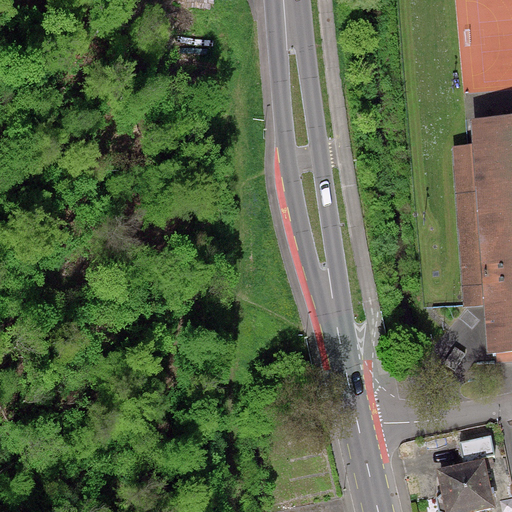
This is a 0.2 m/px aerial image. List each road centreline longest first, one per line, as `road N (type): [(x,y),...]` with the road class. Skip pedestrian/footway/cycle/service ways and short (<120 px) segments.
road 1 (primary): [(285,0),(304,157),(357,424)]
road 2 (residential): [(357,424),(511,405)]
